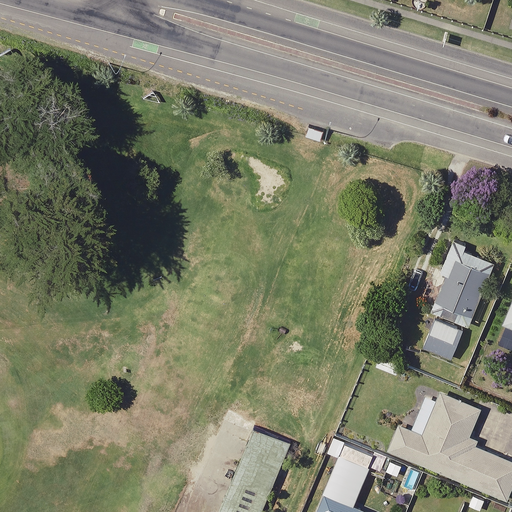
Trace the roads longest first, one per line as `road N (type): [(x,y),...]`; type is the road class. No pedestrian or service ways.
road 1 (secondary): [(511,138),(114,18)]
road 2 (secondary): [(186,0),(511,97)]
